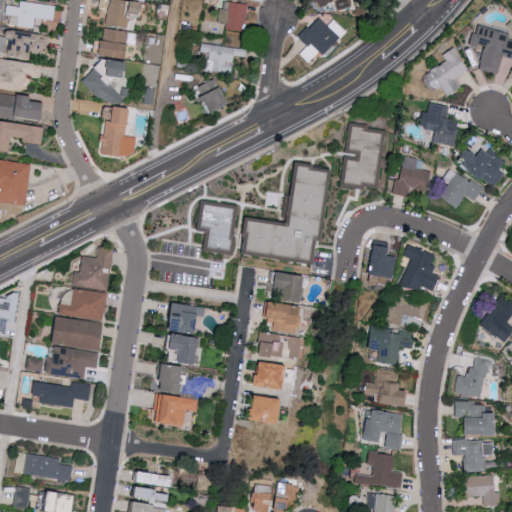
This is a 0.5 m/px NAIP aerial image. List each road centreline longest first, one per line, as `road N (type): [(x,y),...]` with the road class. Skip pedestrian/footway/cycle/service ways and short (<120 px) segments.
road 1 (residential): [(106,511),(136,264),(130,239),(109,212)]
road 2 (residential): [(435,511),(429,425),(440,358),(482,254)]
road 3 (residential): [(0,425),(224,460)]
road 4 (residential): [(224,460),(254,270)]
road 5 (residential): [(482,254),(379,220),(359,226),(348,244),(345,280)]
road 6 (secondary): [(275,122),(381,58)]
road 7 (residential): [(109,212),(69,142),(63,102)]
